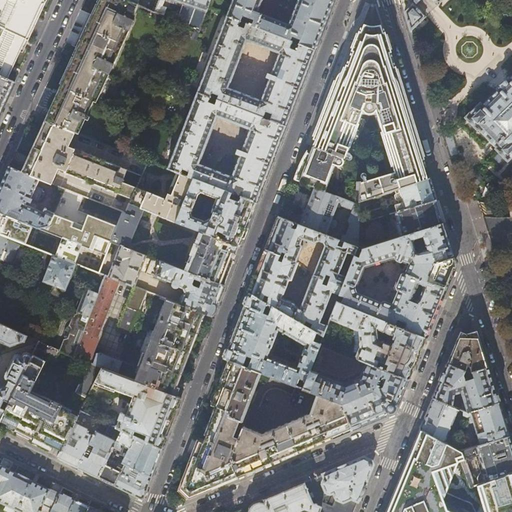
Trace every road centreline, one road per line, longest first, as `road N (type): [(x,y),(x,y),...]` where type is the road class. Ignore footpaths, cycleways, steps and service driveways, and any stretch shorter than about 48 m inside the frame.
road 1 (residential): [(151,511),(347,0)]
road 2 (residential): [(388,0),(471,272)]
road 3 (residential): [(193,511),(401,430)]
road 4 (residential): [(471,272),(401,430)]
road 5 (residential): [(68,0),(0,148)]
road 6 (residential): [(136,511),(0,443)]
road 7 (residential): [(471,272),(511,406)]
